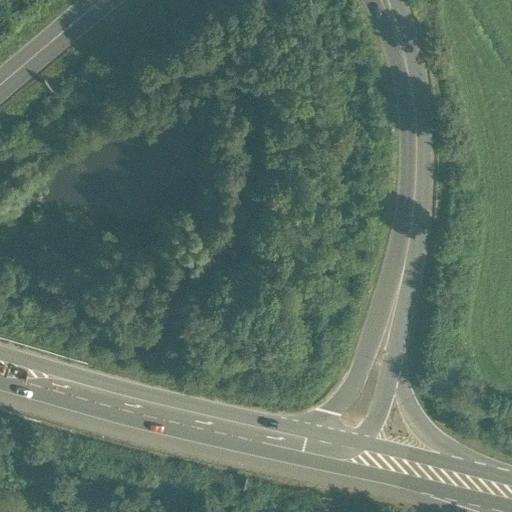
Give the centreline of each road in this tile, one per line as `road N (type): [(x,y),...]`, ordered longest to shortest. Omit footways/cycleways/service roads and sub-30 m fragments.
road 1 (trunk): [(0,364),(350,460)]
road 2 (primary): [(384,0),(408,73),(416,139),(413,220),(386,349)]
road 3 (primary): [(479,492),(414,430),(386,349)]
road 4 (primary): [(350,460),(479,492)]
road 5 (secondary): [(0,84),(96,0)]
